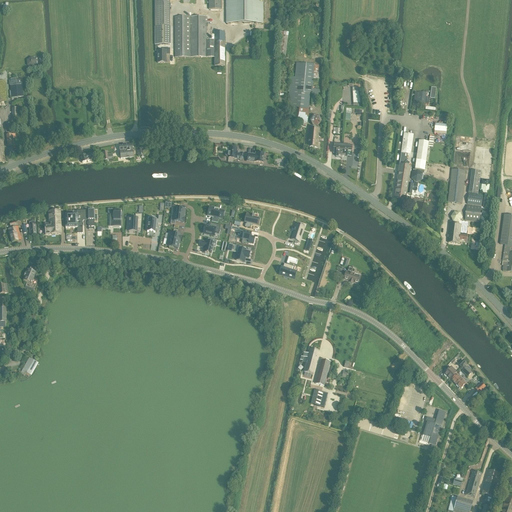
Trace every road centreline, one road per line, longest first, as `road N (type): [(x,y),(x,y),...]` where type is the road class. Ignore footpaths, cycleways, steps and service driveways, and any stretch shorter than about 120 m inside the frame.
road 1 (secondary): [(511,322),(445,254),(300,155),(247,137),(167,132)]
road 2 (tertiary): [(511,455),(377,324),(263,285)]
road 3 (track): [(468,0),(462,80),(475,135),(465,206),(450,210),(445,254)]
road 4 (tertiary): [(183,263),(78,248),(0,252)]
road 5 (secondary): [(0,170),(96,139),(167,132)]
road 6 (track): [(323,0),(321,102),(310,113),(300,155)]
road 7 (track): [(70,0),(83,81),(105,85),(110,137)]
road 8 (track): [(267,141),(269,0)]
road 9 (track): [(147,0),(152,132)]
road 10 (track): [(372,199),(384,118),(423,124)]
